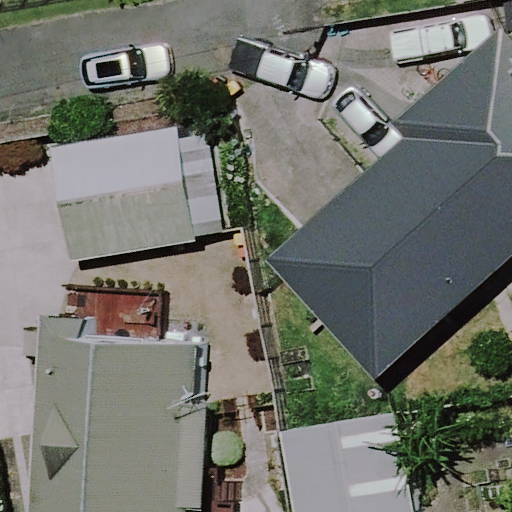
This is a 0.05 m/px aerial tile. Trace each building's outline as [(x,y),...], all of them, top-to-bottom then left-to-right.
[(511,0),(457,0),(459,10),(511,0)] [(511,270),(511,31),(510,30),(405,122),(365,77),(306,128),(360,190),(277,264),(382,384),(511,270)] [(194,248),(178,134),(51,151),(66,266),(194,248)] [(193,511),(191,350),(34,352),(35,511),(193,511)] [(416,511),(400,413),(281,433),(293,511),(416,511)]
